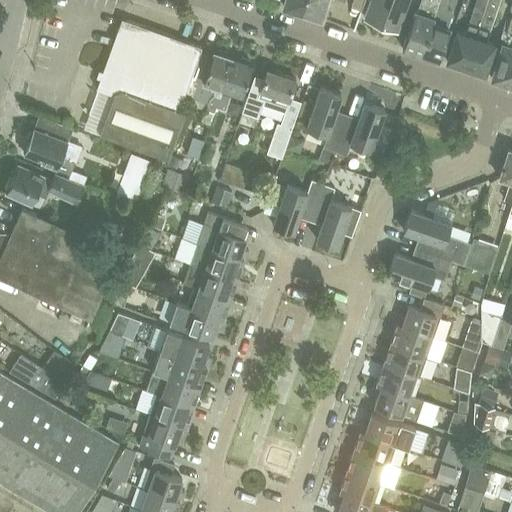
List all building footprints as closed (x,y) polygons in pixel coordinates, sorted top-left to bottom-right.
[(292,8),(293,10),(298,12),(301,10),(302,11),(305,0),(284,0),(283,5),(292,8)] [(305,0),(302,11),(303,11),(304,14),(309,15),(312,14),(321,17),(325,0),(305,0)] [(369,0),(364,16),(397,28),(400,19),(407,0),(369,0)] [(420,53),(438,0),(426,0),(420,17),(413,14),(407,34),(402,47),(420,53)] [(438,0),(420,53),(438,59),(443,46),(449,27),(452,14),(453,13),(452,12),(450,10),(446,8),(449,0),(438,0)] [(449,60),(448,62),(456,65),(459,64),(466,66),(486,0),(475,0),(464,33),(456,30),(450,50),(447,59),(449,60)] [(486,0),(466,66),(472,68),(473,71),(481,74),(482,72),(484,72),(487,64),(493,43),(485,40),(498,0),(486,0)] [(511,14),(511,15),(494,68),(491,77),(507,82),(511,66),(511,0),(510,8),(511,8),(511,14)] [(201,46),(127,19),(108,70),(118,74),(122,84),(121,88),(120,88),(115,91),(114,90),(99,132),(167,157),(184,111),(178,109),(201,46)] [(214,50),(199,94),(209,97),(206,107),(215,110),(217,106),(233,57),(226,54),(227,51),(218,49),(217,51),(214,50)] [(217,106),(225,109),(227,103),(231,90),(242,94),(252,63),(248,62),(249,59),(241,56),(240,59),(233,57),(217,106)] [(248,93),(242,111),(239,120),(255,125),(258,116),(262,103),(284,111),(289,99),(288,99),(296,78),(267,68),(257,97),(248,93)] [(330,162),(334,150),(346,117),(334,113),(336,109),(341,93),(320,86),(315,103),(310,118),(307,127),(327,134),(323,145),(319,158),(330,162)] [(364,101),(359,117),(357,121),(346,117),(334,150),(346,154),(350,142),(371,149),(385,109),(364,101)] [(282,157),(292,127),(280,123),(277,122),(267,152),(282,157)] [(54,135),(34,127),(32,131),(29,132),(27,137),(28,139),(23,152),(42,159),(41,162),(70,173),(72,169),(75,160),(61,155),(67,140),(61,137),(58,134),(54,135)] [(206,140),(200,157),(210,160),(216,143),(206,140)] [(511,201),(511,148),(508,147),(499,176),(510,180),(504,199),(511,201)] [(248,170),(225,162),(219,179),(243,187),(248,170)] [(76,202),(84,183),(83,183),(69,177),(55,172),(51,179),(18,164),(12,176),(10,176),(5,187),(7,188),(5,191),(31,203),(37,191),(45,194),(47,189),(76,202)] [(126,165),(116,190),(137,198),(146,173),(126,165)] [(186,190),(191,175),(167,167),(162,182),(186,190)] [(70,173),(69,177),(83,183),(86,175),(72,169),(70,173)] [(314,208),(323,182),(311,178),(307,190),(287,183),(273,224),(294,231),(303,205),(314,208)] [(323,182),(314,208),(325,212),(321,224),(316,238),(337,246),(342,232),(351,205),(330,198),(335,187),(323,182)] [(232,191),(216,186),(211,201),(227,206),(232,191)] [(424,213),(411,208),(403,229),(423,236),(419,247),(451,259),(462,262),(469,241),(447,233),(451,222),(455,211),(428,202),(424,213)] [(0,253),(0,276),(63,305),(59,313),(80,322),(83,314),(90,318),(121,251),(22,206),(0,253)] [(154,213),(150,224),(161,228),(164,220),(162,215),(154,213)] [(218,214),(207,245),(245,258),(248,249),(242,247),(246,236),(235,232),(239,221),(218,214)] [(160,233),(145,224),(136,239),(151,248),(160,233)] [(487,270),(494,251),(496,245),(473,237),(464,263),(487,270)] [(245,259),(245,258),(207,245),(197,241),(190,262),(205,267),(237,278),(243,258),(245,259)] [(140,243),(130,260),(140,266),(146,268),(155,252),(140,243)] [(415,259),(410,257),(395,252),(388,273),(428,287),(432,275),(444,279),(451,259),(419,247),(415,259)] [(140,266),(130,260),(125,268),(120,279),(122,280),(127,282),(131,284),(135,286),(146,268),(140,266)] [(183,281),(194,284),(194,285),(230,297),(237,278),(205,267),(190,262),(183,281)] [(131,284),(127,282),(122,280),(114,290),(121,305),(122,305),(122,303),(131,284)] [(484,287),(475,284),(470,296),(480,300),(484,287)] [(187,305),(225,318),(225,317),(223,316),(230,297),(194,285),(187,305)] [(398,313),(395,322),(433,335),(444,304),(417,294),(413,306),(409,304),(405,315),(398,313)] [(225,318),(187,305),(176,301),(169,321),(211,336),(215,325),(222,327),(225,318)] [(101,328),(111,307),(104,303),(93,324),(101,328)] [(491,343),(493,337),(501,315),(481,308),(481,341),(491,343)] [(129,316),(118,312),(109,329),(121,334),(129,316)] [(503,348),(511,321),(501,317),(492,344),(503,348)] [(471,319),(465,336),(481,341),(481,323),(471,319)] [(433,335),(395,322),(395,323),(397,324),(390,343),(426,355),(433,335)] [(100,344),(96,352),(116,359),(123,337),(123,336),(107,329),(101,344),(100,344)] [(161,350),(170,353),(208,366),(212,357),(205,354),(209,343),(168,329),(161,350)] [(390,343),(383,363),(419,375),(426,355),(390,343)] [(503,349),(497,347),(488,344),(483,361),(493,364),(499,365),(503,349)] [(463,346),(456,365),(470,370),(477,352),(463,346)] [(208,366),(170,353),(161,350),(155,369),(200,385),(206,366),(208,367),(208,366)] [(62,379),(23,353),(13,369),(53,394),(62,379)] [(89,353),(83,364),(91,368),(96,357),(89,353)] [(63,378),(71,365),(74,360),(63,354),(52,372),(63,378)] [(490,376),(494,365),(482,361),(479,372),(490,376)] [(419,375),(383,363),(377,382),(375,381),(375,382),(408,393),(415,374),(419,376),(419,375)] [(91,368),(83,364),(77,374),(82,377),(90,381),(91,381),(90,383),(106,389),(111,376),(96,370),(95,372),(89,370),(91,368)] [(468,392),(470,370),(456,365),(453,386),(468,392)] [(148,389),(157,392),(193,405),(200,385),(155,369),(148,389)] [(0,479),(54,511),(76,511),(118,442),(0,371),(0,479)] [(374,404),(401,413),(416,419),(423,398),(408,393),(375,382),(371,391),(378,393),(374,404)] [(63,383),(59,396),(76,400),(79,387),(63,383)] [(482,387),(478,402),(493,407),(497,392),(482,387)] [(186,424),(193,405),(157,392),(150,412),(188,425),(186,424)] [(459,399),(457,411),(465,412),(466,400),(459,399)] [(494,407),(493,407),(478,402),(474,401),(474,423),(488,428),(494,407)] [(465,412),(457,411),(453,410),(447,429),(462,435),(465,412)] [(419,428),(403,422),(371,411),(368,422),(361,420),(358,430),(396,443),(412,448),(419,428)] [(185,435),(188,425),(150,412),(139,443),(171,455),(178,432),(185,435)] [(389,463),(396,443),(358,430),(360,431),(353,450),(389,463)] [(462,443),(448,438),(441,458),(455,463),(462,443)] [(471,463),(472,463),(479,465),(484,450),(476,447),(471,463)] [(389,463),(353,450),(346,470),(378,481),(385,462),(389,463)] [(143,487),(181,500),(185,491),(178,488),(182,477),(171,474),(174,462),(154,455),(143,487)] [(453,483),(458,468),(440,462),(435,478),(453,483)] [(490,469),(479,465),(472,463),(471,463),(464,485),(484,491),(490,469)] [(378,481),(346,470),(340,489),(338,488),(338,489),(376,502),(376,501),(371,500),(378,481)] [(119,480),(111,476),(105,486),(112,490),(119,480)] [(497,511),(502,497),(484,491),(464,485),(458,504),(483,511),(497,511)] [(147,489),(141,508),(151,511),(175,511),(179,500),(181,501),(181,500),(143,487),(147,489)] [(338,489),(334,498),(341,500),(337,511),(338,511),(387,511),(390,506),(376,501),(376,502),(338,489)] [(439,501),(446,504),(451,493),(443,490),(439,501)] [(93,511),(109,511),(117,499),(101,493),(97,500),(91,510),(92,511),(93,511)]
